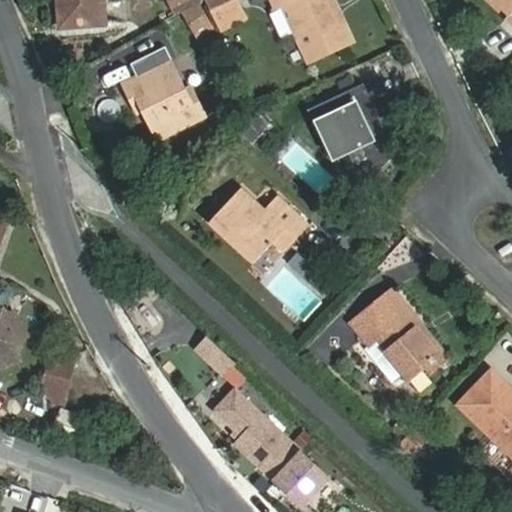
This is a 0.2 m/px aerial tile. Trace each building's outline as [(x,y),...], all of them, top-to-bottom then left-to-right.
[(59,0),(61,28),(107,24),(104,0),(59,0)] [(164,0),(172,14),(198,0),(164,0)] [(235,0),(203,0),(202,1),(218,32),(244,20),(235,0)] [(353,41),(333,0),(273,0),(278,10),(285,7),(309,61),(353,41)] [(511,0),(496,0),(511,14),(506,19),(511,24),(511,0)] [(198,6),(182,15),(195,38),(211,29),(198,6)] [(140,76),(171,60),(165,48),(134,64),(140,76)] [(124,84),(132,101),(137,99),(159,140),(206,117),(198,100),(192,103),(171,60),(140,76),(124,84)] [(367,184),(398,149),(389,142),(363,84),(314,107),(335,152),(341,150),(350,169),(367,184)] [(270,125),(258,113),(239,133),(251,145),(270,125)] [(287,228),(298,238),(310,225),(278,196),(266,209),(242,188),(211,222),(256,263),(287,228)] [(0,241),(8,219),(0,216),(0,241)] [(361,250),(351,262),(362,272),(372,260),(361,250)] [(351,323),(370,346),(377,341),(389,356),(394,362),(404,374),(409,380),(440,355),(417,328),(422,323),(394,288),(351,323)] [(0,375),(19,366),(17,362),(22,342),(25,340),(14,316),(11,318),(0,314),(0,375)] [(232,363),(206,338),(195,350),(221,375),(232,363)] [(77,352),(55,347),(42,401),(63,406),(77,352)] [(394,362),(389,356),(382,361),(379,364),(394,383),(404,374),(394,362)] [(511,390),(492,371),(460,405),(511,454),(511,390)] [(233,391),(214,411),(242,437),(235,445),(301,506),(327,478),(233,391)] [(63,410),(54,433),(90,447),(99,424),(63,410)]
